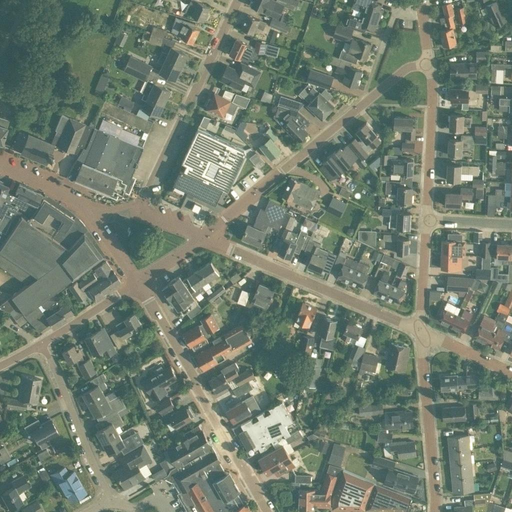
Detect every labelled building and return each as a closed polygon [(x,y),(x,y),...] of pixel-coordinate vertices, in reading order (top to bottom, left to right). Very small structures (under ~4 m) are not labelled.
[(206,14),(210,7),(198,1),(198,0),(196,0),(190,0),(188,6),(192,8),(189,14),(203,21),(204,18),(206,19),(208,14),(206,14)] [(253,0),(252,5),(262,10),(278,18),(284,6),(295,10),(299,0),(298,0),(276,0),(275,0),(253,0)] [(377,0),(359,0),(358,4),(367,7),(365,13),(380,18),(383,9),(380,8),(381,4),(376,2),(377,0)] [(495,25),(506,20),(497,0),(496,0),(486,5),(495,25)] [(443,46),(456,43),(452,28),(455,27),(453,21),(452,15),(454,15),(453,11),(451,2),(442,4),(445,16),(439,18),(441,24),(444,23),(446,29),(440,31),(443,46)] [(466,22),(463,7),(456,9),(457,10),(459,23),(466,22)] [(365,13),(363,18),(355,15),(353,21),(347,19),(345,25),(366,32),(367,28),(372,29),(374,25),(377,26),(380,18),(365,13)] [(241,28),(253,33),(255,27),(263,30),(266,22),(259,19),(259,20),(247,14),(241,28)] [(192,43),(199,29),(188,23),(173,16),(169,24),(180,29),(177,36),(192,43)] [(286,32),(289,24),(272,17),(269,25),(286,32)] [(366,58),(371,43),(360,40),(352,37),(351,39),(350,39),(353,29),(337,24),(332,37),(350,43),(347,52),(366,58)] [(150,25),(148,32),(151,33),(163,37),(166,30),(150,25)] [(119,30),(116,42),(125,44),(129,33),(119,30)] [(278,32),(274,30),(270,41),(273,43),(278,32)] [(151,33),(148,41),(161,45),(163,37),(151,33)] [(256,41),(254,47),(236,39),(229,53),(240,58),(241,56),(248,60),(252,51),(263,53),(265,43),(256,41)] [(270,42),(267,49),(274,52),(277,45),(270,42)] [(161,51),(159,56),(181,66),(187,53),(171,46),(166,56),(164,55),(165,53),(161,51)] [(488,59),(488,51),(476,51),(476,60),(488,59)] [(130,55),(127,63),(149,73),(152,65),(130,55)] [(175,79),(181,66),(159,56),(156,61),(162,64),(158,71),(175,79)] [(356,86),(362,70),(350,66),(351,62),(340,58),(338,65),(337,64),(334,71),(339,73),(338,74),(344,76),(342,81),(344,82),(356,86)] [(219,80),(240,89),(243,82),(254,87),(261,71),(241,61),(236,70),(226,66),(219,80)] [(145,81),(149,73),(127,63),(123,70),(145,81)] [(476,77),(475,70),(467,70),(467,63),(450,64),(451,77),(476,77)] [(333,77),(310,69),(306,80),(329,88),(333,77)] [(108,77),(101,75),(99,80),(106,83),(108,77)] [(147,79),(142,92),(144,93),(164,103),(167,97),(169,97),(171,92),(170,90),(154,82),(154,83),(147,79)] [(308,84),(299,94),(309,102),(306,105),(321,119),(333,106),(327,100),(332,95),(325,88),(320,93),(318,92),(313,86),(312,87),(308,84)] [(488,93),(488,84),(476,84),(475,93),(488,93)] [(491,85),(490,93),(500,94),(500,85),(491,85)] [(450,88),(450,102),(462,102),(462,109),(468,109),(468,102),(467,88),(450,88)] [(208,99),(206,105),(208,106),(206,109),(222,116),(225,111),(226,111),(231,102),(231,101),(246,107),(250,97),(233,92),(230,100),(214,92),(210,100),(208,99)] [(144,93),(142,98),(146,100),(142,108),(144,109),(158,115),(164,103),(144,93)] [(272,102),(278,104),(291,109),(294,109),(297,100),(281,95),(275,93),(272,102)] [(134,102),(121,96),(118,103),(131,109),(134,102)] [(291,109),(280,119),(284,123),(282,125),(282,126),(297,141),(307,132),(304,128),(310,122),(298,111),(294,109),(291,109)] [(449,129),(462,130),(462,125),(470,126),(470,117),(462,117),(462,114),(450,114),(449,129)] [(85,149),(93,128),(68,118),(62,115),(55,130),(56,131),(51,143),(53,144),(52,144),(62,148),(61,150),(64,152),(67,153),(68,150),(78,154),(82,147),(85,149)] [(394,116),(394,128),(407,128),(406,139),(414,139),(415,139),(415,128),(412,128),(412,117),(394,116)] [(0,142),(1,143),(6,126),(8,119),(0,117),(0,142)] [(362,137),(358,141),(367,152),(372,148),(381,141),(376,135),(376,134),(366,122),(356,130),(362,137)] [(475,135),(487,136),(487,126),(475,126),(474,135),(475,135)] [(246,153),(244,149),(198,127),(182,161),(186,164),(184,169),(181,168),(174,181),(173,183),(175,184),(172,191),(182,196),(185,189),(188,190),(216,203),(223,189),(228,191),(246,153)] [(270,158),(281,149),(273,141),(278,137),(270,127),(263,133),(267,138),(261,143),(262,144),(259,146),(270,158)] [(97,128),(96,129),(93,128),(85,149),(82,147),(78,154),(78,155),(66,176),(96,188),(114,196),(116,193),(119,194),(120,191),(123,192),(124,189),(127,190),(132,179),(130,178),(142,147),(120,138),(97,128)] [(239,135),(244,139),(248,135),(243,130),(239,135)] [(50,150),(52,144),(53,144),(51,143),(27,133),(27,134),(19,131),(12,147),(20,150),(20,152),(45,162),(48,156),(49,156),(50,153),(52,151),(50,150)] [(448,155),(460,155),(460,148),(471,149),(472,142),(474,142),(475,135),(474,135),(461,134),(461,139),(449,139),(448,155)] [(367,152),(358,141),(355,138),(348,144),(362,160),(369,154),(367,152)] [(401,151),(407,151),(414,151),(414,142),(414,139),(406,139),(405,139),(405,142),(402,142),(402,147),(401,151)] [(342,149),(340,147),(331,153),(344,169),(352,162),(357,158),(349,147),(347,145),(342,149)] [(492,168),(511,169),(511,161),(496,161),(496,150),(489,150),(488,167),(492,168)] [(264,163),(259,158),(255,153),(249,158),(258,168),(264,163)] [(330,180),(335,176),(344,169),(331,153),(323,161),(325,163),(319,168),(330,180)] [(413,160),(401,159),(401,160),(391,159),(390,173),(401,174),(412,175),(413,160)] [(478,174),(479,166),(461,165),(448,164),(447,180),(460,180),(460,173),(478,174)] [(511,181),(511,169),(492,168),(492,174),(511,174),(511,181)] [(476,186),(483,187),(485,187),(485,172),(483,172),(480,171),(480,179),(472,179),(472,186),(476,186)] [(290,177),(282,195),(292,200),(310,209),(320,190),(301,181),(300,182),(290,177)] [(410,202),(411,188),(408,188),(409,181),(381,180),(380,191),(385,191),(385,193),(398,194),(397,202),(410,202)] [(0,230),(5,233),(10,220),(11,221),(18,207),(32,214),(42,195),(40,194),(41,194),(19,183),(15,192),(7,188),(0,202),(0,230)] [(351,191),(341,187),(338,193),(348,197),(351,191)] [(445,205),(460,206),(461,198),(472,199),(472,188),(460,187),(460,193),(446,193),(445,205)] [(505,201),(505,195),(504,195),(495,194),(488,194),(487,205),(499,206),(500,201),(505,201)] [(32,214),(28,221),(52,237),(58,227),(64,231),(67,227),(71,221),(73,218),(67,214),(63,211),(64,209),(45,196),(44,195),(43,196),(42,195),(32,214)] [(340,217),(346,203),(336,198),(333,196),(326,210),(340,217)] [(256,219),(253,226),(248,224),(242,237),(260,244),(265,231),(262,230),(265,223),(278,229),(288,207),(269,199),(264,210),(260,208),(255,219),(256,219)] [(198,212),(201,206),(195,203),(191,209),(198,212)] [(390,215),(389,227),(398,227),(398,228),(409,228),(410,213),(400,213),(400,207),(390,206),(390,208),(382,208),(382,215),(390,215)] [(285,213),(281,224),(290,228),(295,217),(285,213)] [(52,237),(28,221),(21,216),(0,246),(0,265),(27,284),(12,295),(0,303),(0,307),(9,311),(17,306),(23,314),(25,316),(35,309),(38,306),(36,304),(40,301),(45,308),(61,296),(57,291),(67,283),(66,282),(71,278),(98,258),(100,256),(101,256),(83,231),(82,232),(81,230),(77,234),(67,227),(64,231),(58,227),(52,237)] [(316,222),(310,220),(307,228),(312,230),(316,222)] [(313,231),(324,236),(327,227),(317,222),(313,231)] [(301,229),(295,242),(288,239),(292,231),(284,228),(280,239),(283,240),(278,252),(290,257),(293,250),(299,253),(308,232),(301,229)] [(464,255),(465,241),(461,240),(461,233),(448,233),(448,240),(442,240),(441,253),(461,255),(464,255)] [(407,254),(408,239),(398,239),(398,235),(383,234),(383,240),(397,241),(397,254),(407,254)] [(321,270),(326,259),(317,255),(320,247),(314,244),(315,242),(309,239),(305,250),(312,253),(308,265),(321,270)] [(345,239),(340,249),(346,252),(350,241),(345,239)] [(491,242),(480,241),(480,256),(481,256),(482,256),(489,256),(491,256),(491,242)] [(509,258),(510,244),(497,243),(496,257),(503,257),(503,263),(509,264),(509,258)] [(371,258),(380,261),(382,254),(374,251),(371,258)] [(461,269),(461,255),(441,253),(441,268),(461,269)] [(349,284),(355,269),(350,266),(353,259),(347,256),(344,264),(343,263),(338,276),(342,278),(341,280),(349,284)] [(489,268),(489,256),(482,256),(481,256),(481,268),(489,268)] [(394,260),(392,266),(398,268),(401,262),(394,260)] [(96,301),(121,283),(106,261),(94,269),(95,271),(77,283),(75,281),(68,286),(78,300),(85,295),(81,290),(86,286),(96,301)] [(211,261),(199,268),(207,280),(219,272),(211,261)] [(398,268),(396,274),(404,277),(410,265),(401,262),(398,268)] [(363,287),(368,274),(366,274),(370,266),(364,264),(361,271),(355,269),(349,284),(357,287),(358,285),(363,287)] [(476,267),(476,277),(488,277),(489,268),(481,268),(476,267)] [(207,280),(199,268),(187,276),(195,288),(207,280)] [(233,283),(240,277),(237,272),(229,278),(233,283)] [(385,299),(392,284),(386,282),(389,274),(384,272),(381,280),(379,279),(374,291),(378,293),(377,296),(385,299)] [(509,273),(498,272),(497,280),(502,282),(508,282),(509,273)] [(179,308),(184,314),(186,312),(187,313),(198,304),(190,292),(195,288),(187,276),(187,277),(182,280),(179,275),(168,283),(169,284),(163,287),(167,293),(169,291),(178,304),(176,305),(178,308),(179,308)] [(458,295),(465,295),(474,277),(448,275),(447,289),(459,290),(458,295)] [(488,284),(474,277),(465,295),(463,299),(468,301),(473,290),(469,288),(470,286),(477,289),(477,288),(485,292),(488,284)] [(399,302),(404,290),(402,289),(406,281),(400,279),(397,287),(392,284),(385,299),(393,303),(394,300),(399,302)] [(511,284),(511,282),(508,282),(502,282),(501,283),(500,286),(509,290),(511,284)] [(273,289),(260,283),(255,294),(250,291),(250,292),(242,289),(237,302),(251,307),(252,303),(265,308),(273,289)] [(214,291),(218,296),(226,290),(222,285),(214,291)] [(430,298),(441,298),(442,290),(431,289),(430,298)] [(210,302),(218,296),(214,291),(207,297),(210,302)] [(59,308),(46,317),(49,323),(52,327),(66,319),(65,318),(72,313),(66,302),(58,307),(59,308)] [(317,308),(303,302),(296,317),(294,320),(301,323),(298,329),(306,333),(309,326),(309,327),(311,322),(317,308)] [(447,302),(439,320),(451,325),(457,314),(460,308),(454,305),(447,302)] [(202,309),(198,304),(187,313),(190,318),(202,309)] [(504,305),(501,312),(507,315),(511,308),(504,305)] [(15,319),(23,314),(17,306),(9,311),(15,319)] [(202,323),(183,333),(190,346),(191,345),(194,350),(208,342),(205,337),(210,335),(209,333),(219,326),(225,323),(216,308),(210,311),(211,313),(200,320),(202,323)] [(43,319),(35,309),(25,316),(27,319),(33,326),(43,319)] [(463,310),(460,315),(457,314),(451,325),(463,331),(471,314),(463,310)] [(492,330),(486,342),(498,348),(503,339),(508,341),(511,333),(511,323),(505,320),(507,315),(501,312),(500,313),(497,319),(492,330)] [(134,313),(125,319),(116,325),(119,329),(110,334),(118,348),(127,343),(124,337),(132,331),(142,326),(134,313)] [(333,336),(336,320),(324,317),(321,334),(322,334),(320,346),(328,348),(329,344),(334,345),(336,337),(333,336)] [(474,336),(486,342),(492,330),(487,328),(490,322),(483,319),(474,336)] [(344,332),(341,338),(348,341),(351,335),(357,337),(359,334),(362,327),(348,321),(344,332)] [(214,344),(195,355),(200,362),(204,370),(225,358),(223,355),(233,349),(233,351),(252,340),(251,338),(245,328),(242,322),(238,325),(223,333),(224,334),(212,340),(214,344)] [(85,338),(94,354),(102,349),(107,357),(117,352),(104,327),(98,330),(85,338)] [(309,355),(311,355),(315,337),(301,334),(297,352),(309,355)] [(391,343),(386,366),(403,370),(409,347),(391,343)] [(350,357),(361,362),(364,353),(365,348),(355,344),(350,357)] [(63,351),(70,363),(76,359),(78,364),(78,365),(85,378),(97,371),(90,358),(85,361),(82,356),(80,357),(73,345),(69,347),(68,346),(63,349),(64,350),(63,351)] [(360,367),(360,368),(375,372),(379,356),(364,353),(361,362),(360,367)] [(217,391),(230,384),(229,381),(235,378),(239,385),(255,377),(250,367),(241,372),(235,361),(221,370),(208,377),(217,391)] [(320,367),(308,364),(303,384),(316,387),(320,367)] [(156,374),(157,375),(150,379),(153,385),(150,387),(156,397),(167,391),(164,385),(177,378),(171,365),(163,370),(161,366),(155,370),(157,373),(156,374)] [(90,404),(105,396),(102,390),(107,387),(104,381),(107,380),(103,372),(90,380),(94,387),(83,393),(90,404)] [(440,376),(441,390),(457,389),(477,387),(476,374),(457,376),(457,375),(440,376)] [(40,379),(22,376),(19,397),(8,396),(6,405),(26,408),(27,401),(36,403),(40,379)] [(249,381),(233,390),(237,397),(253,388),(249,381)] [(498,399),(496,384),(487,385),(488,391),(483,391),(483,399),(497,400),(498,399)] [(119,395),(108,401),(105,396),(90,404),(99,421),(117,411),(126,406),(119,395)] [(156,405),(161,413),(174,405),(169,397),(156,405)] [(242,400),(228,409),(234,421),(249,412),(242,400)] [(284,436),(285,436),(298,428),(302,426),(296,417),(292,419),(282,400),(235,426),(236,427),(237,426),(238,428),(237,429),(250,451),(251,451),(252,454),(284,436)] [(477,402),(468,403),(470,417),(478,416),(477,402)] [(359,406),(359,415),(383,413),(382,404),(373,404),(367,405),(359,405),(359,406)] [(464,406),(443,407),(444,421),(465,419),(464,406)] [(192,418),(185,407),(178,411),(178,410),(174,412),(172,407),(161,413),(167,423),(172,420),(176,427),(192,418)] [(103,442),(119,433),(116,427),(124,423),(117,411),(99,421),(95,423),(99,430),(97,431),(103,442)] [(400,427),(413,426),(411,412),(399,413),(399,411),(385,412),(386,427),(400,426),(400,427)] [(36,421),(24,428),(28,435),(33,433),(42,450),(51,445),(48,440),(58,434),(51,420),(39,427),(36,421)] [(316,427),(314,433),(324,437),(326,431),(316,427)] [(302,435),(298,428),(285,436),(287,442),(283,444),(259,458),(265,469),(272,466),(289,456),(288,453),(293,450),(289,442),(302,435)] [(177,472),(173,474),(177,481),(183,490),(177,493),(187,511),(247,511),(250,510),(246,503),(244,504),(219,461),(220,461),(202,429),(188,437),(188,436),(180,441),(181,441),(162,452),(166,459),(170,469),(173,467),(177,472)] [(392,442),(392,432),(378,431),(377,441),(387,442),(390,442),(392,442)] [(130,435),(122,439),(119,433),(103,442),(110,453),(120,447),(124,454),(137,446),(130,435)] [(468,434),(448,436),(449,450),(469,448),(468,434)] [(390,442),(387,442),(387,446),(384,447),(385,455),(392,454),(392,455),(398,454),(399,457),(416,455),(414,441),(402,443),(402,441),(390,442)] [(340,466),(346,446),(334,442),(328,462),(340,466)] [(126,486),(144,477),(139,467),(152,460),(143,444),(118,458),(123,467),(117,470),(126,486)] [(49,454),(46,448),(36,454),(40,460),(49,454)] [(469,448),(449,450),(450,464),(471,462),(469,448)] [(511,450),(502,448),(503,457),(511,460),(511,450)] [(371,465),(388,470),(384,483),(412,493),(418,476),(392,468),(395,460),(375,454),(371,465)] [(295,457),(291,459),(289,456),(272,466),(277,475),(278,474),(298,462),(295,457)] [(500,466),(511,469),(511,460),(503,457),(504,458),(503,458),(500,466)] [(167,475),(170,469),(166,459),(160,463),(163,468),(152,474),(156,482),(167,475)] [(471,462),(450,464),(451,478),(472,476),(471,462)] [(489,471),(496,469),(493,462),(487,465),(489,471)] [(314,506),(330,506),(330,493),(332,493),(341,468),(329,464),(323,484),(322,484),(314,484),(314,489),(299,489),(299,509),(314,509),(314,506)] [(85,493),(73,471),(69,474),(64,466),(50,474),(57,489),(62,486),(70,501),(85,493)] [(49,478),(44,469),(38,473),(43,481),(49,478)] [(407,510),(411,497),(375,483),(342,469),(332,498),(332,508),(407,510)] [(9,507),(22,501),(18,493),(30,486),(23,474),(10,481),(14,487),(2,493),(9,507)] [(453,492),(473,491),(472,476),(451,478),(453,492)] [(454,511),(474,511),(475,509),(483,508),(483,511),(485,511),(489,502),(489,501),(491,497),(455,500),(455,506),(454,506),(454,511)] [(42,511),(43,511),(36,500),(20,509),(22,511),(42,511)] [(502,511),(493,509),(494,503),(489,502),(485,511),(502,511)]
